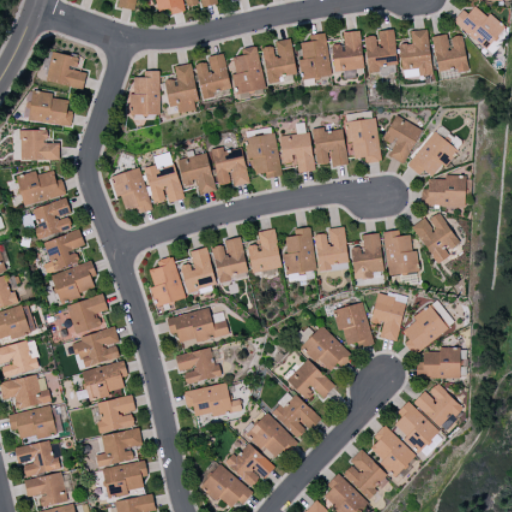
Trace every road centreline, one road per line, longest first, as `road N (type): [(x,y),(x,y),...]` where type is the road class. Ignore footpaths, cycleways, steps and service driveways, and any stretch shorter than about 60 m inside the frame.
road 1 (residential): [(126,38),(89,167),(156,375),(184,511)]
road 2 (residential): [(35,12),(152,39),(389,0)]
road 3 (residential): [(116,250),(238,212),(378,190)]
road 4 (residential): [(386,389),(274,511)]
